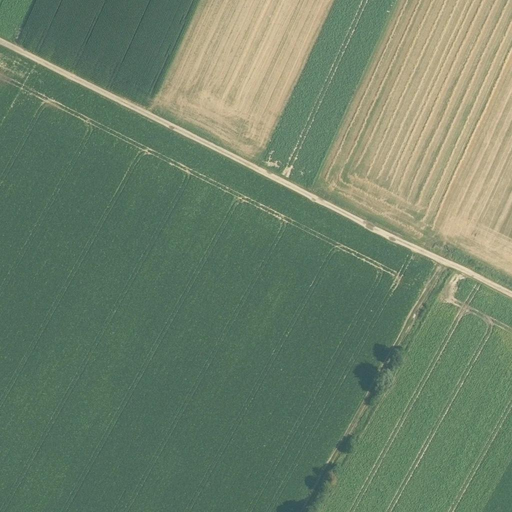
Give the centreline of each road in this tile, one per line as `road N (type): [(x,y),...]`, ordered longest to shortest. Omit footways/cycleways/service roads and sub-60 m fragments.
road 1 (track): [(511,295),(0,42)]
road 2 (track): [(441,259),(304,511)]
